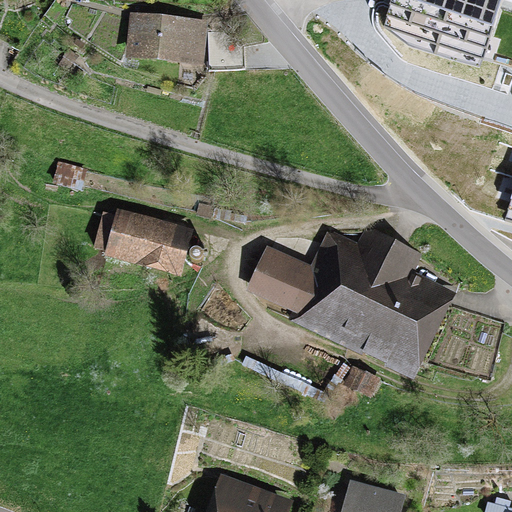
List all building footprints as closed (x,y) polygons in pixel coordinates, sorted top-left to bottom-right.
[(483,62),(503,0),(392,0),(383,29),(483,62)] [(0,39),(12,46),(28,17),(0,1),(0,39)] [(182,54),(200,56),(203,26),(137,19),(133,56),(182,61),(182,54)] [(240,47),(224,31),(208,32),(209,71),(241,70),(240,47)] [(55,183),(79,189),(85,170),(60,163),(55,183)] [(104,214),(95,248),(178,270),(187,236),(104,214)] [(363,263),(342,253),(341,254),(324,246),(308,279),(245,248),(232,276),(296,307),(292,315),(402,369),(436,298),(406,284),(419,256),(378,234),(363,263)] [(204,267),(205,265),(205,262),(204,259),(202,257),(199,256),(196,256),(193,257),(191,259),(190,262),(190,265),(192,267),(194,269),(196,271),(199,270),(202,269),(204,267)] [(353,372),(349,385),(371,392),(375,380),(353,372)] [(282,511),(284,507),(226,485),(215,511),(282,511)] [(346,511),(397,511),(401,499),(353,487),(346,511)]
